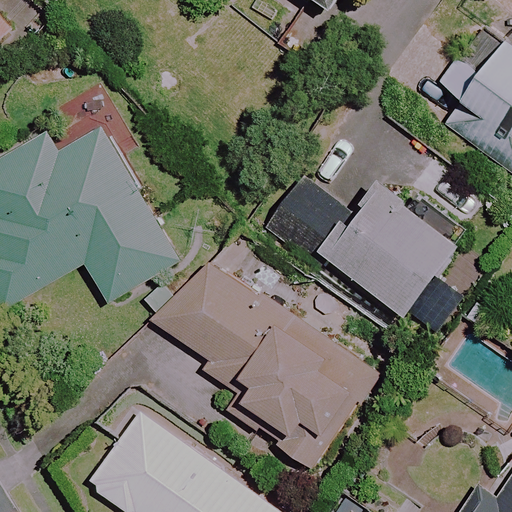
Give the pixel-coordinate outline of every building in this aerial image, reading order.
[(319,0),(332,8),(337,0),(319,0)] [(0,50),(23,30),(0,4),(0,50)] [(511,42),(510,42),(487,74),(463,57),(445,82),(476,104),(463,122),(511,157),(511,42)] [(185,261),(106,129),(65,154),(53,134),(0,165),(0,285),(13,309),(90,263),(114,303),(185,261)] [(487,201),(429,164),(413,190),(471,227),(487,201)] [(466,249),(387,187),(356,225),(349,220),(325,250),(410,319),(466,249)] [(206,260),(162,321),(219,363),(211,373),(241,395),(230,410),(314,471),(384,376),(271,293),(264,303),(206,260)] [(142,511),(287,511),(144,414),(95,485),(134,511),(137,511),(139,510),(142,511)] [(511,511),(511,490),(504,503),(484,490),(469,511),(511,511)]
